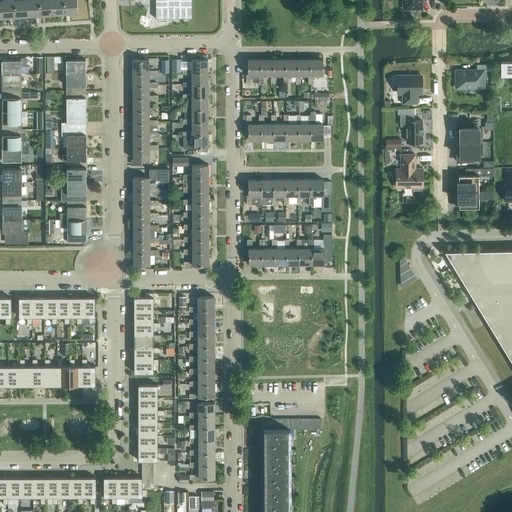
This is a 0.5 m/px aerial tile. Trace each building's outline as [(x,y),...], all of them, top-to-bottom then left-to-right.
[(2,0),(2,1),(4,17),(16,17),(14,0),(2,0)] [(28,16),(27,0),(14,0),(16,17),(28,16)] [(41,15),(39,0),(27,0),(28,16),(41,15)] [(53,14),(51,0),(39,0),(41,15),(53,14)] [(65,14),(64,0),(51,0),(53,14),(65,14)] [(64,0),(65,14),(78,13),(77,0),(64,0)] [(155,0),(156,14),(192,14),(192,0),(155,0)] [(26,66),(26,58),(21,58),(21,60),(2,60),(2,73),(21,73),(21,66),(26,66)] [(133,59),(133,72),(149,72),(149,70),(149,62),(158,62),(158,58),(148,58),(148,59),(133,59)] [(181,71),(181,59),(173,59),(173,71),(181,71)] [(183,74),(192,74),(192,72),(208,72),(208,59),(192,59),(192,69),(183,69),(183,74)] [(260,75),(260,59),(248,59),(248,74),(247,74),(247,84),(251,84),(251,75),(259,75),(260,75)] [(273,75),(273,59),(260,59),(260,75),(259,75),(259,84),(263,84),(263,75),(271,75),(273,75)] [(285,75),(285,59),(273,59),(273,75),(271,75),(271,84),(276,84),(276,75),(284,75),(285,75)] [(298,75),(298,59),(285,59),(285,75),(284,75),(284,84),(288,84),(288,75),(296,75),(298,75)] [(310,75),(310,59),(298,59),(298,75),(296,75),(296,84),(301,84),(301,75),(308,75),(310,75)] [(323,59),(310,59),(310,75),(308,75),(309,84),(313,84),(313,75),(323,75),(323,59)] [(66,60),(66,73),(86,73),(85,60),(66,60)] [(511,61),(501,62),(501,73),(501,75),(511,75),(511,61)] [(484,87),(483,71),(492,71),(492,64),(477,64),(477,70),(456,70),(456,78),(455,78),(455,86),(457,86),(457,87),(457,89),(465,89),(465,87),(484,87)] [(158,70),(149,70),(149,72),(133,72),(133,84),(149,84),(149,83),(149,75),(158,75),(158,70)] [(208,84),(208,72),(192,72),(192,74),(192,81),(183,81),(183,86),(192,86),(192,84),(208,84)] [(21,92),(21,91),(21,73),(2,73),(2,92),(21,92)] [(86,91),(86,73),(66,73),(66,91),(86,91)] [(403,93),(403,103),(417,103),(417,92),(422,92),(422,75),(397,76),(398,93),(403,93)] [(158,82),(149,83),(149,84),(133,84),(133,97),(149,97),(149,95),(149,87),(158,87),(158,82)] [(208,96),(208,84),(192,84),(192,86),(192,94),(183,94),(183,98),(192,98),(192,97),(208,96)] [(21,110),(21,98),(29,98),(29,91),(21,91),(21,92),(2,92),(2,110),(21,110)] [(86,110),(86,91),(66,91),(66,110),(86,110)] [(158,95),(149,95),(149,97),(133,97),(133,109),(149,109),(149,107),(149,100),(158,100),(158,95)] [(208,109),(208,96),(192,97),(192,98),(192,106),(183,106),(183,111),(192,111),(192,109),(208,109)] [(158,107),(149,107),(149,109),(133,109),(133,122),(149,122),(149,120),(149,112),(158,112),(158,107)] [(414,114),(415,114),(415,108),(397,108),(397,114),(400,114),(400,126),(406,126),(406,142),(423,142),(423,133),(424,133),(424,128),(423,128),(422,120),(414,120),(414,114)] [(208,121),(208,109),(192,109),(192,111),(192,119),(183,119),(183,121),(183,123),(192,123),(192,121),(208,121)] [(21,129),(21,110),(2,110),(2,129),(21,129)] [(86,129),(86,110),(66,110),(67,122),(61,122),(61,129),(86,129)] [(323,123),(316,123),(316,111),(311,111),(311,114),(309,114),(309,123),(310,123),(310,139),(323,139),(323,123)] [(273,123),(271,123),(264,123),(264,115),(264,114),(261,115),(259,115),(259,123),(261,123),(261,139),(273,139),(273,123)] [(286,123),(284,123),(276,123),(276,114),(271,114),(271,123),(273,123),(273,139),(286,139),(286,123)] [(298,123),(296,123),(288,123),(288,114),(284,114),(284,123),(286,123),(286,139),(298,139),(298,123)] [(310,123),(309,123),(301,123),(301,114),(296,114),(296,123),(298,123),(298,139),(310,139),(310,123)] [(261,123),(259,123),(251,123),(251,115),(247,115),(247,124),(248,124),(248,139),(261,139),(261,123)] [(158,120),(149,120),(149,122),(133,122),(133,134),(149,134),(149,132),(149,124),(158,124),(158,120)] [(208,134),(208,121),(192,121),(192,123),(192,131),(183,131),(183,134),(183,136),(192,136),(192,134),(208,134)] [(472,122),(457,122),(457,134),(459,134),(460,142),(480,141),(480,140),(482,140),(482,128),(480,128),(480,127),(473,127),(472,122)] [(26,134),(21,134),(21,132),(26,132),(26,129),(21,129),(2,129),(2,148),(22,148),(21,140),(24,140),(26,140),(26,139),(26,137),(26,136),(26,134)] [(86,147),(86,129),(61,129),(61,136),(67,136),(67,148),(86,147)] [(158,132),(149,132),(149,134),(133,134),(133,147),(149,147),(149,145),(149,137),(158,137),(158,132)] [(208,146),(208,134),(192,134),(192,136),(192,143),(183,143),(183,148),(193,148),(193,147),(197,146),(208,146)] [(385,138),(385,147),(401,147),(401,139),(385,138)] [(480,142),(480,141),(460,142),(460,149),(457,149),(457,161),(473,161),(473,156),(480,156),(480,155),(482,154),(482,142),(480,142)] [(149,149),(158,149),(158,144),(149,145),(149,147),(133,147),(133,159),(149,159),(149,149)] [(86,160),(86,147),(67,148),(67,155),(62,155),(62,161),(86,160)] [(22,161),(22,148),(2,148),(2,161),(22,161)] [(415,169),(415,154),(401,154),(401,169),(396,170),(396,186),(414,186),(414,190),(422,190),(422,186),(423,186),(423,169),(415,169)] [(189,165),(189,157),(173,157),(173,165),(189,165)] [(19,165),(19,169),(2,169),(2,182),(22,182),(22,174),(28,174),(28,164),(19,165)] [(183,179),(192,179),(192,177),(208,177),(208,164),(192,164),(192,174),(183,174),(183,179)] [(67,168),(67,181),(86,181),(86,168),(67,168)] [(479,191),(479,176),(494,175),(494,168),(467,168),(467,175),(457,175),(459,175),(459,191),(458,191),(479,191)] [(158,180),(158,176),(158,175),(157,175),(149,175),(149,177),(133,177),(133,190),(149,189),(149,188),(149,180),(158,180)] [(208,190),(208,177),(192,177),(192,179),(192,187),(183,187),(183,191),(192,191),(192,190),(208,190)] [(261,195),(261,179),(248,179),(248,195),(247,195),(247,204),(252,204),(252,195),(259,195),(261,195)] [(273,195),(273,179),(261,179),(261,195),(259,195),(259,204),(264,204),(264,195),(272,195),(273,195)] [(286,195),(286,179),(273,179),(273,195),(272,195),(272,204),(276,204),(276,200),(284,200),(284,195),(286,195)] [(298,195),(298,179),(286,179),(286,195),(284,195),(284,200),(284,204),(289,204),(289,195),(297,195),(298,195)] [(311,195),(311,179),(298,179),(298,195),(297,195),(297,204),(301,204),(301,195),(309,195),(311,195)] [(331,181),(323,181),(323,179),(311,179),(311,195),(309,195),(309,204),(314,204),(314,198),(316,198),(316,195),(321,195),(321,211),(332,211),(331,181)] [(86,200),(86,181),(67,181),(67,189),(61,189),(61,200),(67,200),(86,200)] [(22,200),(22,182),(2,182),(2,200),(22,200)] [(158,188),(149,188),(149,189),(133,190),(133,202),(150,202),(150,200),(150,192),(158,192),(158,188)] [(208,202),(208,190),(192,190),(192,191),(192,199),(183,199),(183,204),(192,204),(192,202),(208,202)] [(479,206),(479,191),(458,191),(459,191),(459,206),(458,206),(458,207),(480,207),(480,206),(479,206)] [(22,219),(22,200),(2,200),(2,219),(22,219)] [(86,219),(86,200),(67,200),(67,213),(60,214),(60,219),(61,219),(86,219)] [(158,200),(150,200),(150,202),(133,202),(133,215),(150,214),(150,213),(150,205),(158,205),(158,200)] [(208,214),(208,202),(192,202),(192,204),(192,212),(184,212),(184,216),(192,216),(192,214),(208,214)] [(158,213),(150,213),(150,214),(133,215),(134,227),(150,227),(150,225),(150,217),(158,217),(158,213)] [(260,221),(260,213),(250,213),(250,221),(260,221)] [(209,227),(208,214),(192,214),(192,216),(192,224),(184,224),(184,229),(192,229),(192,227),(209,227)] [(28,231),(22,231),(22,219),(2,219),(2,232),(9,232),(9,243),(28,243),(28,231)] [(87,232),(86,219),(61,219),(61,227),(67,226),(67,241),(81,241),(81,232),(87,232)] [(321,223),(321,231),(332,231),(332,223),(321,223)] [(159,225),(150,225),(150,227),(134,227),(134,240),(150,239),(150,237),(150,230),(159,230),(159,225)] [(209,239),(209,227),(192,227),(192,229),(192,236),(184,236),(184,241),(192,241),(192,239),(209,239)] [(158,237),(150,237),(150,239),(134,240),(134,252),(150,252),(150,250),(150,242),(159,242),(159,240),(159,237),(158,237)] [(209,252),(209,239),(192,239),(192,241),(192,246),(188,246),(188,249),(184,249),(184,253),(193,253),(193,252),(209,252)] [(261,248),(260,248),(252,248),(252,239),(247,239),(247,249),(249,249),(249,264),(262,264),(261,248)] [(274,248),(272,248),(267,248),(267,242),(264,242),(264,239),(260,239),(260,248),(261,248),(262,264),(274,264),(274,248)] [(286,248),(284,248),(277,248),(277,239),(272,239),(272,248),(274,248),(274,264),(286,264),(286,248)] [(299,248),(297,248),(289,248),(289,239),(284,239),(284,248),(286,248),(286,264),(299,264),(299,248)] [(309,248),(309,239),(297,239),(297,248),(299,248),(299,264),(311,264),(311,248),(309,248)] [(324,248),(323,248),(314,248),(314,239),(309,239),(309,248),(311,248),(311,264),(324,264),(324,248)] [(511,249),(445,251),(511,360),(511,249)] [(159,250),(150,250),(150,252),(134,252),(134,265),(150,264),(150,255),(159,254),(159,250)] [(209,264),(209,252),(193,252),(193,253),(193,261),(184,261),(184,266),(193,266),(193,264),(209,264)] [(153,297),(153,293),(145,293),(145,297),(134,297),(134,309),(153,309),(153,297)] [(198,306),(189,306),(189,311),(198,311),(198,309),(214,309),(214,296),(198,296),(198,306)] [(11,317),(11,297),(0,297),(0,316),(5,317),(5,324),(10,324),(10,317),(11,317)] [(32,324),(32,297),(19,297),(19,317),(27,317),(27,324),(32,324)] [(44,316),(44,297),(32,297),(32,324),(32,317),(44,316)] [(57,316),(57,297),(44,297),(44,316),(52,316),(52,323),(57,323),(57,316)] [(70,316),(70,297),(57,297),(57,316),(64,316),(64,323),(69,323),(69,316),(70,316)] [(82,316),(82,297),(70,297),(70,316),(77,316),(77,323),(82,323),(82,316)] [(95,297),(82,297),(82,316),(89,316),(89,323),(94,323),(94,316),(95,316),(95,297)] [(153,322),(153,309),(134,309),(134,322),(153,322)] [(214,321),(214,309),(198,309),(198,311),(198,319),(189,319),(189,321),(189,323),(198,323),(198,321),(214,321)] [(214,334),(214,321),(198,321),(198,323),(198,331),(189,331),(189,336),(198,336),(198,334),(214,334)] [(153,335),(153,327),(160,327),(160,322),(153,322),(134,322),(134,335),(153,335)] [(214,346),(214,334),(198,334),(198,336),(198,344),(189,344),(189,348),(198,348),(198,346),(214,346)] [(153,347),(153,340),(160,340),(160,335),(153,335),(134,335),(134,347),(153,347)] [(214,359),(214,346),(198,346),(198,348),(198,356),(189,356),(189,361),(198,361),(198,359),(214,359)] [(153,360),(153,352),(160,352),(160,347),(153,347),(134,347),(134,360),(153,360)] [(166,347),(166,356),(175,356),(175,347),(169,347),(166,347)] [(32,385),(32,366),(25,366),(25,359),(20,359),(20,366),(20,386),(32,385)] [(45,385),(45,366),(37,366),(37,359),(32,359),(32,366),(32,385),(45,385)] [(58,385),(57,359),(57,366),(50,366),(50,359),(45,359),(45,366),(45,385),(58,385)] [(70,366),(62,366),(62,359),(57,359),(58,385),(70,385),(70,366)] [(83,366),(82,366),(75,366),(75,359),(70,359),(70,366),(70,385),(83,385),(83,366)] [(95,385),(95,366),(87,366),(87,359),(82,359),(82,366),(83,366),(83,385),(95,385)] [(214,371),(214,359),(198,359),(198,361),(198,368),(189,368),(189,373),(198,373),(198,371),(214,371)] [(154,372),(153,360),(134,360),(134,373),(154,372)] [(20,386),(20,366),(7,366),(7,386),(20,386)] [(214,384),(214,371),(198,371),(198,373),(198,381),(189,381),(189,385),(198,385),(198,384),(214,384)] [(158,397),(158,384),(138,384),(138,397),(158,397)] [(214,396),(214,384),(198,384),(198,385),(198,393),(189,393),(189,398),(199,398),(199,396),(214,396)] [(158,410),(158,397),(138,397),(138,410),(158,410)] [(189,417),(198,417),(198,415),(214,415),(214,402),(198,402),(198,412),(189,412),(189,417)] [(158,422),(158,415),(165,415),(165,410),(158,410),(138,410),(138,422),(158,422)] [(215,427),(214,415),(198,415),(198,417),(198,425),(190,425),(190,429),(198,429),(198,428),(215,427)] [(158,435),(158,422),(138,422),(138,435),(158,435)] [(198,429),(190,429),(190,441),(198,441),(198,440),(215,440),(215,427),(198,428),(198,429)] [(288,511),(289,429),(283,429),(278,429),(272,429),(264,429),(264,511),(288,511)] [(158,448),(158,447),(158,435),(138,435),(138,448),(158,448)] [(215,452),(215,440),(198,440),(198,441),(199,450),(190,450),(190,454),(199,454),(199,452),(215,452)] [(158,460),(158,453),(167,453),(167,460),(174,460),(174,447),(158,447),(158,448),(138,448),(138,460),(142,460),(154,460),(158,460)] [(215,465),(215,452),(199,452),(199,454),(199,462),(190,462),(190,467),(199,467),(199,465),(215,465)] [(215,477),(215,465),(199,465),(199,467),(199,474),(190,474),(190,479),(199,479),(199,477),(215,477)] [(20,497),(20,477),(8,477),(8,504),(8,497),(20,497)] [(33,496),(33,477),(20,477),(20,497),(33,496)] [(45,496),(45,477),(33,477),(33,496),(40,496),(40,503),(45,503),(45,496)] [(58,496),(58,477),(45,477),(45,496),(53,496),(53,503),(58,503),(58,496)] [(71,496),(71,477),(58,477),(58,496),(71,496)] [(83,496),(83,477),(71,477),(71,496),(78,496),(78,503),(83,503),(83,496)] [(96,477),(83,477),(83,496),(90,496),(90,503),(95,503),(95,496),(96,496),(96,477)] [(117,503),(116,477),(104,477),(104,496),(112,496),(112,503),(117,503)] [(129,496),(129,477),(116,477),(117,503),(117,496),(124,496),(124,507),(118,507),(118,511),(128,511),(129,503),(129,496)] [(142,488),(142,482),(142,477),(129,477),(129,496),(147,496),(147,489),(142,489),(142,488)] [(213,491),(201,491),(201,507),(212,507),(212,500),(214,500),(213,491)] [(199,497),(189,497),(189,509),(199,509),(199,497)] [(186,511),(186,499),(177,499),(177,511),(186,511)]
